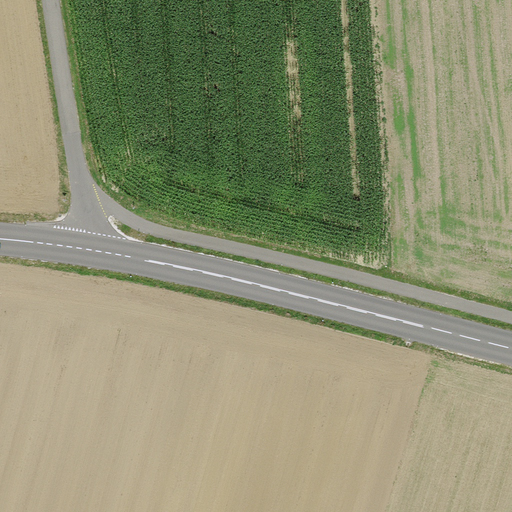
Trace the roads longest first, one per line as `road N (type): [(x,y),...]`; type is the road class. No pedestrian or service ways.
road 1 (tertiary): [(79,250),(306,297),(511,353)]
road 2 (residential): [(79,250),(81,207),(50,0)]
